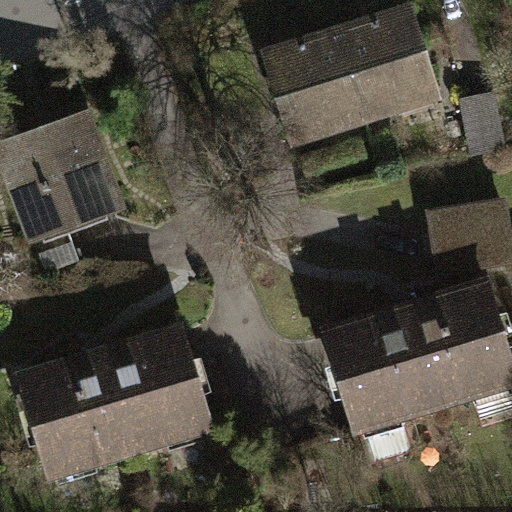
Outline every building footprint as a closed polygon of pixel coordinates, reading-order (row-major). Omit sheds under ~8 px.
[(410,10),(339,32),(365,119),(400,108),(396,94),(433,82),(410,10)] [(332,129),(365,119),(339,32),(267,54),(290,127),(328,115),(332,129)] [(462,99),(473,155),(504,149),(494,93),(462,99)] [(0,147),(33,237),(119,206),(86,116),(0,147)] [(503,204),(433,215),(442,270),(511,259),(503,204)] [(329,335),(357,427),(511,379),(511,365),(488,286),(329,335)] [(23,379),(51,472),(210,424),(182,331),(23,379)]
